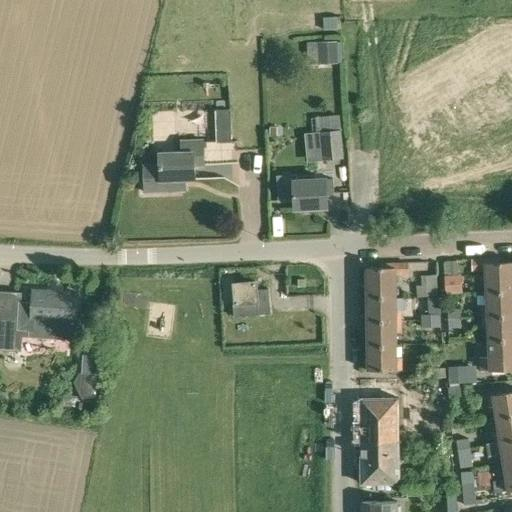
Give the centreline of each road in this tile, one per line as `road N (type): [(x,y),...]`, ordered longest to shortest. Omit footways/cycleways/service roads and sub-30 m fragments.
road 1 (unclassified): [(0,254),(340,249)]
road 2 (residential): [(343,511),(340,249)]
road 3 (unclassified): [(340,249),(511,241)]
